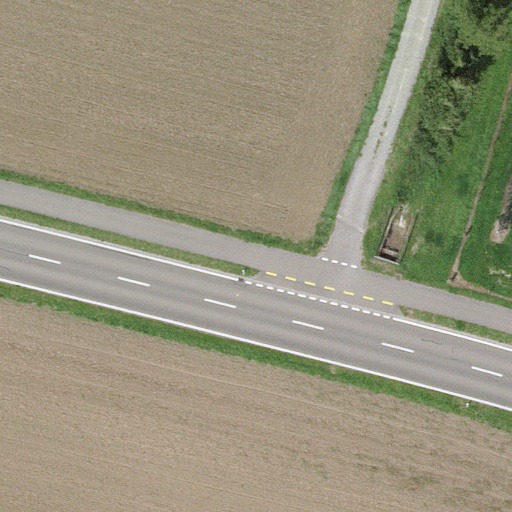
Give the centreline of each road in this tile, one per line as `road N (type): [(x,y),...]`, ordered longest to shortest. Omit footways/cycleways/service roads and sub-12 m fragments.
road 1 (tertiary): [(511,378),(0,247)]
road 2 (track): [(431,0),(321,327)]
